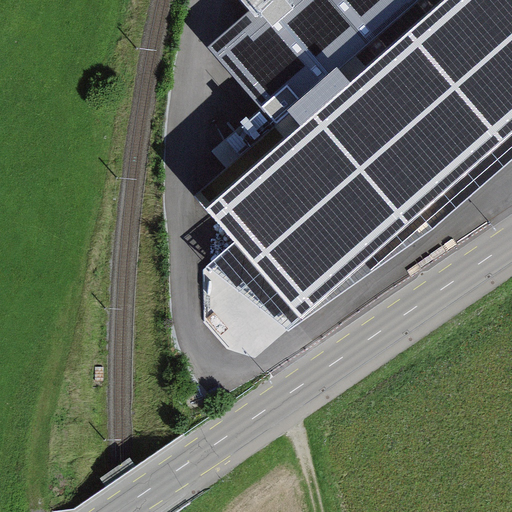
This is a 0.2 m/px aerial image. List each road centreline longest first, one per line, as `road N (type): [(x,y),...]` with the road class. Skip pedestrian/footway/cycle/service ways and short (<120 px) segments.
road 1 (secondary): [(118,511),(511,243)]
road 2 (track): [(36,511),(39,433),(56,355)]
